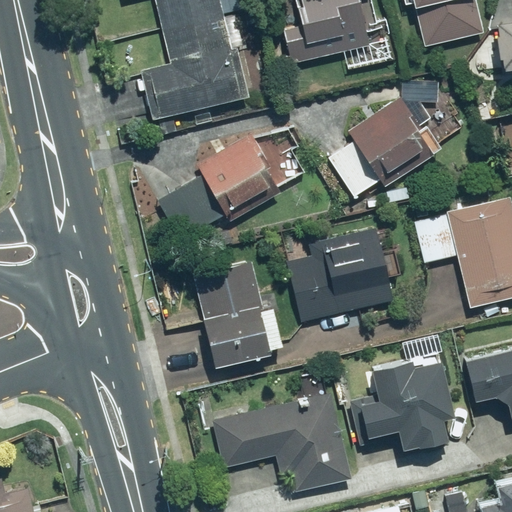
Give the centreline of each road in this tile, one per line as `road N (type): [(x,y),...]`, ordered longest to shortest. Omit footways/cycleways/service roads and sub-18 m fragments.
road 1 (secondary): [(15,0),(65,220)]
road 2 (secondary): [(117,336),(157,511)]
road 3 (secondary): [(122,511),(74,348)]
road 4 (secondary): [(65,220),(95,255),(117,336)]
